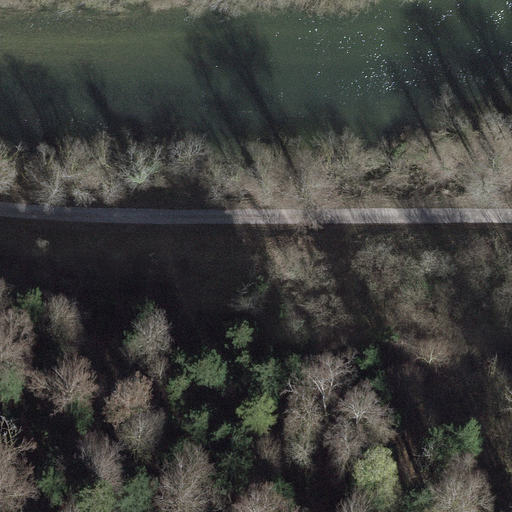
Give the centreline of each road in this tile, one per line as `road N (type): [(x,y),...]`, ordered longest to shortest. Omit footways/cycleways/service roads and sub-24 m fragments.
road 1 (unclassified): [(0,207),(511,215)]
road 2 (track): [(0,344),(170,414),(331,511)]
